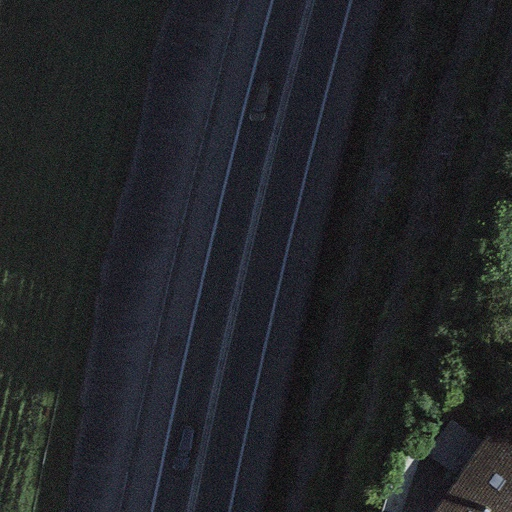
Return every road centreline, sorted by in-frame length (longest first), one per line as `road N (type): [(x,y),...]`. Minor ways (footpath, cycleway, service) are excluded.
road 1 (trunk): [(292,0),(169,511)]
road 2 (trunk): [(212,511),(332,0)]
